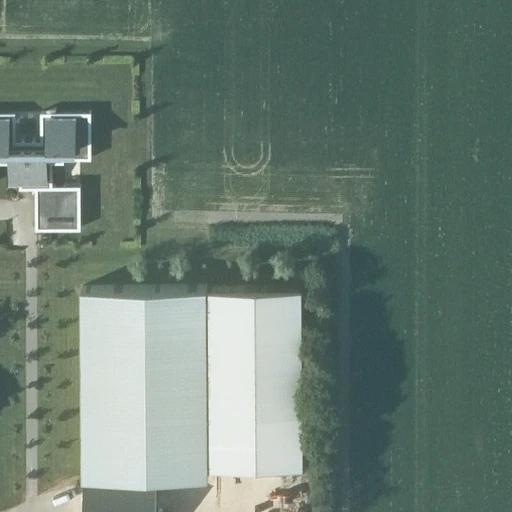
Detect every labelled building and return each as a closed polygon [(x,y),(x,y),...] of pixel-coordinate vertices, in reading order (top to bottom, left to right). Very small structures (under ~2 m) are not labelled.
[(15,118),(0,117),(0,157),(12,157),(12,177),(35,177),(36,227),(80,227),(80,184),(44,184),(44,157),(73,157),(73,117),(41,118),(41,139),(15,139),(15,118)] [(209,464),(208,286),(83,287),(84,476),(101,476),(155,476),(209,475),(209,464)] [(208,286),(209,464),(302,464),(301,286),(208,286)] [(8,453),(7,437),(0,437),(0,490),(12,490),(12,496),(45,495),(44,452),(8,453)] [(155,511),(155,476),(101,476),(84,476),(83,511),(155,511)]
